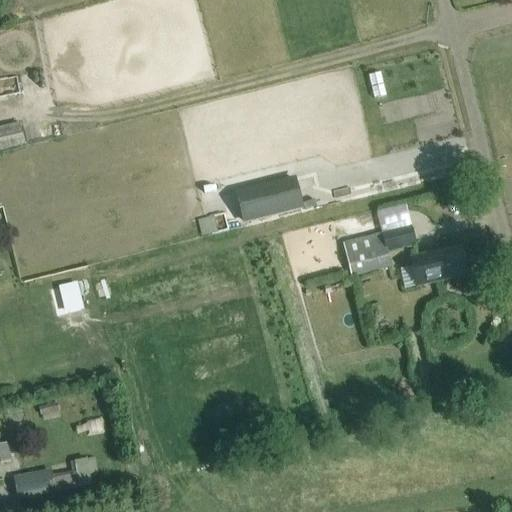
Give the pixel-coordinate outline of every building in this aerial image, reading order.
[(22,87),(34,86),(33,68),(0,70),(0,75),(2,99),(23,97),(22,87)] [(0,150),(25,144),(20,123),(0,127),(0,150)] [(295,177),(234,193),(242,225),(303,209),(295,177)] [(415,245),(411,227),(342,244),(351,278),(390,268),(386,252),(415,245)] [(417,287),(468,275),(461,247),(410,259),(417,287)] [(50,304),(78,297),(74,282),(47,289),(50,304)] [(41,415),(59,411),(58,403),(40,407),(41,415)] [(0,464),(10,462),(6,446),(0,446),(0,464)] [(55,475),(59,492),(77,488),(74,471),(55,475)] [(51,474),(14,481),(18,501),(55,493),(51,474)]
